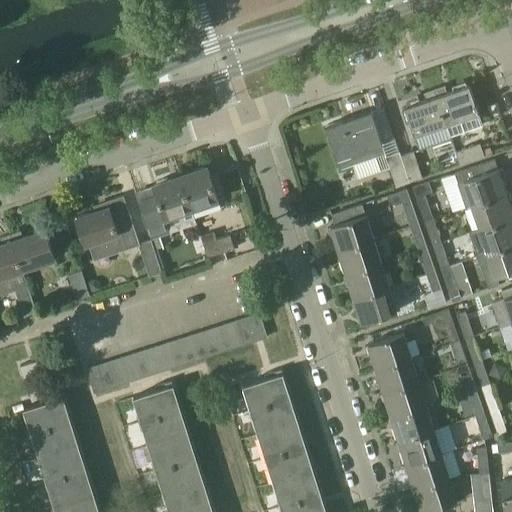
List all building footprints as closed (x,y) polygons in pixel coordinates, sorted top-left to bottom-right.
[(444,85),(435,89),(447,124),(479,113),(468,84),(446,92),(444,85)] [(411,123),(416,135),(447,124),(435,89),(425,92),(427,98),(406,106),(407,110),(403,111),(408,124),(411,123)] [(340,167),(385,152),(382,143),(371,110),(326,125),(337,158),(340,167)] [(455,151),(459,164),(484,155),(480,142),(455,151)] [(401,154),(399,150),(409,181),(422,176),(413,149),(401,154)] [(385,155),(396,185),(409,181),(399,150),(385,155)] [(471,205),(506,193),(498,169),(488,172),(485,162),(454,172),(461,191),(466,190),(471,205)] [(208,166),(181,175),(192,207),(191,207),(194,217),(195,217),(205,213),(221,207),(211,177),(208,166)] [(147,199),(139,202),(149,232),(157,229),(168,225),(165,215),(191,207),(192,207),(181,175),(154,184),(155,185),(158,196),(147,199)] [(422,183),(412,186),(424,220),(434,217),(426,193),(432,191),(428,181),(422,183)] [(397,192),(409,226),(419,223),(407,188),(397,192)] [(511,209),(506,193),(471,205),(479,229),(511,217),(511,209)] [(139,243),(140,243),(123,195),(106,201),(108,206),(76,217),(85,244),(88,243),(94,260),(123,250),(139,244),(139,243)] [(338,249),(374,237),(366,212),(364,213),(361,203),(337,210),(340,220),(330,224),(338,249)] [(424,220),(432,245),(442,241),(434,217),(424,220)] [(511,242),(511,217),(479,229),(487,252),(511,242)] [(409,226),(418,250),(427,247),(419,223),(409,226)] [(21,230),(11,234),(23,269),(55,258),(45,229),(23,237),(21,230)] [(200,235),(207,256),(234,247),(230,233),(217,238),(214,230),(200,235)] [(0,293),(15,289),(24,315),(37,311),(23,269),(11,234),(0,237),(2,244),(0,244),(0,293)] [(155,249),(164,246),(160,236),(151,239),(155,249)] [(374,237),(338,249),(345,273),(381,262),(374,237)] [(145,241),(140,243),(139,243),(139,244),(144,260),(149,275),(149,276),(150,275),(161,271),(162,271),(155,249),(151,239),(145,241)] [(432,245),(440,267),(450,264),(442,241),(432,245)] [(495,276),(511,270),(511,242),(487,252),(495,276)] [(427,247),(418,250),(426,274),(436,271),(427,247)] [(345,273),(353,297),(389,285),(381,262),(345,273)] [(449,292),(458,289),(450,264),(440,267),(449,292)] [(77,298),(90,294),(82,269),(68,273),(77,298)] [(444,294),(436,271),(426,274),(435,297),(444,294)] [(361,321),(397,310),(389,285),(353,297),(361,321)] [(511,294),(503,297),(511,321),(511,320),(511,294)] [(456,313),(464,337),(473,334),(465,309),(456,313)] [(260,311),(237,318),(244,343),(268,335),(260,311)] [(441,318),(450,343),(460,340),(451,314),(441,318)] [(237,318),(225,322),(233,346),(244,343),(237,318)] [(225,322),(214,326),(221,350),(233,346),(225,322)] [(214,326),(202,330),(210,354),(221,350),(214,326)] [(202,330),(190,333),(198,358),(210,354),(202,330)] [(368,342),(376,366),(411,355),(403,331),(368,342)] [(190,333),(179,337),(187,361),(198,358),(190,333)] [(464,337),(473,362),(482,358),(473,334),(464,337)] [(179,337),(167,341),(175,365),(187,361),(179,337)] [(460,340),(450,343),(458,367),(468,364),(460,340)] [(167,341),(156,344),(163,369),(175,365),(167,341)] [(156,344),(144,348),(152,372),(163,369),(156,344)] [(144,348),(133,352),(140,376),(152,372),(144,348)] [(133,352),(121,356),(129,380),(140,376),(133,352)] [(383,391),(418,380),(411,355),(376,366),(383,391)] [(121,356),(109,359),(117,384),(129,380),(121,356)] [(44,370),(40,357),(20,364),(24,377),(44,370)] [(473,362),(481,385),(490,382),(482,358),(473,362)] [(109,359),(98,363),(106,387),(117,384),(109,359)] [(94,391),(106,387),(98,363),(86,367),(94,391)] [(468,364),(458,367),(467,391),(476,387),(468,364)] [(243,383),(251,408),(283,511),(322,511),(279,372),(243,383)] [(383,391),(391,415),(426,404),(418,380),(383,391)] [(490,382),(481,385),(489,409),(498,405),(490,382)] [(133,395),(163,492),(169,511),(209,511),(169,384),(133,395)] [(476,387),(467,391),(475,415),(484,412),(476,387)] [(96,511),(60,396),(24,408),(56,511),(96,511)] [(391,415),(399,439),(434,428),(426,404),(391,415)] [(497,433),(507,430),(498,405),(489,409),(497,433)] [(483,438),(492,435),(484,412),(475,415),(483,438)] [(441,451),(434,428),(399,439),(406,462),(441,451)] [(511,440),(497,442),(498,452),(511,450),(511,440)] [(476,446),(479,472),(489,471),(486,445),(476,446)] [(441,451),(406,462),(414,487),(449,476),(441,451)] [(489,471),(479,472),(481,488),(482,498),(485,497),(492,497),(489,471)] [(422,511),(457,500),(449,476),(414,487),(422,511)] [(511,511),(511,478),(500,480),(503,511),(511,511)]
